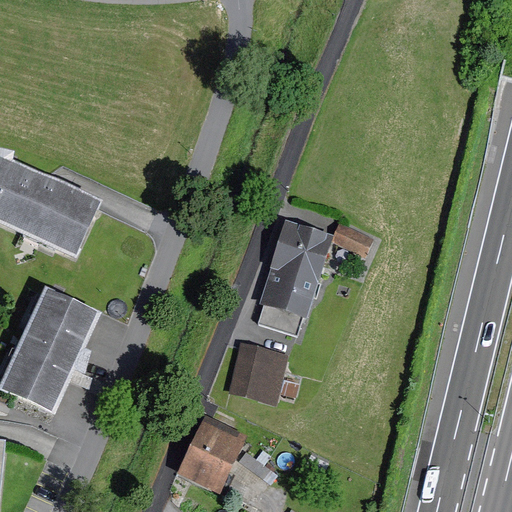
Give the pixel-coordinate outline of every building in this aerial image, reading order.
[(0,217),(81,264),(112,212),(2,151),(0,150),(0,217)] [(340,237),(294,223),(265,319),(312,332),(340,237)] [(105,315),(54,293),(10,393),(61,416),(105,315)] [(296,355),(248,344),(237,390),(285,401),(296,355)] [(252,436),(215,418),(189,474),(226,491),(252,436)] [(10,440),(0,439),(0,504),(6,505),(10,440)]
